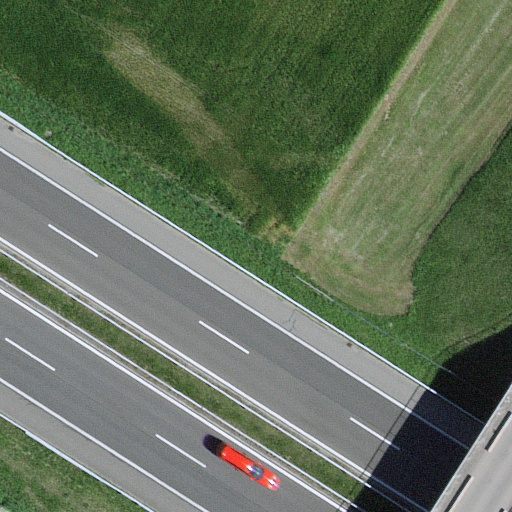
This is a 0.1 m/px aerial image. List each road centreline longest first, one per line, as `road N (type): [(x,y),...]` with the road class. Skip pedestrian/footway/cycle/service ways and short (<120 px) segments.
road 1 (motorway): [(498,511),(0,189)]
road 2 (motorway): [(0,336),(273,511)]
